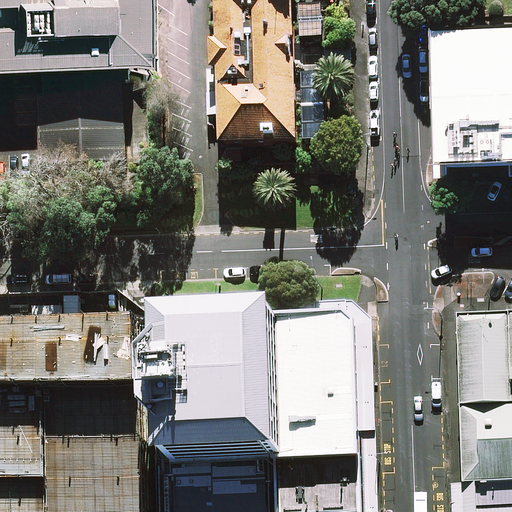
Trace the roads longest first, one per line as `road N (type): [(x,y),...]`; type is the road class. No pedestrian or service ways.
road 1 (tertiary): [(0,258),(405,244)]
road 2 (unclassified): [(405,244),(417,511)]
road 3 (tertiary): [(397,0),(405,244)]
